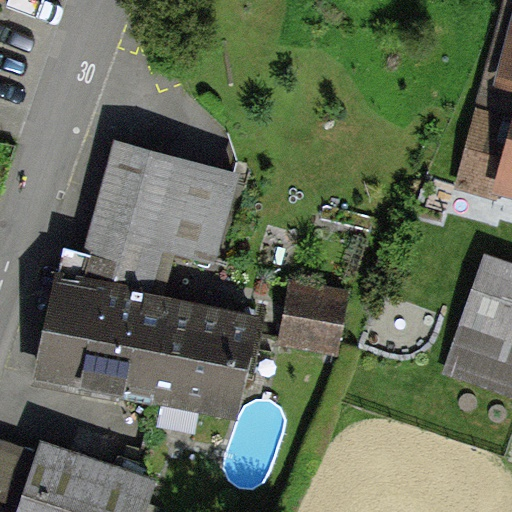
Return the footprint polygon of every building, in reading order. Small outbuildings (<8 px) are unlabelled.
[(511,24),(475,178),(511,187),(511,24)] [(241,172),(116,134),(78,259),(143,279),(156,236),(216,254),(241,172)] [(511,261),(484,253),(445,370),(511,392),(511,261)] [(256,314),(55,276),(34,382),(236,420),(256,314)] [(274,342),(340,353),(351,290),(285,279),(274,342)] [(144,511),(155,483),(41,442),(15,511),(144,511)]
